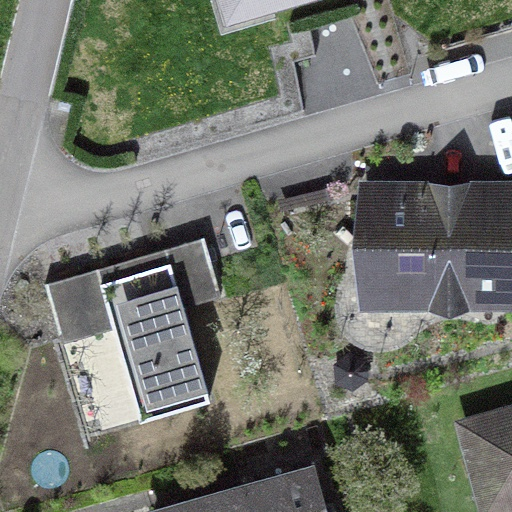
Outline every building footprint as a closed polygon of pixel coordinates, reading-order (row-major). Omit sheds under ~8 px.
[(221,0),(227,16),(281,0),(221,0)] [(360,307),(511,305),(511,175),(359,176),(352,237),(360,307)] [(222,292),(205,233),(43,279),(59,337),(112,322),(139,418),(213,397),(186,302),(222,292)] [(480,511),(495,511),(511,507),(511,398),(453,416),(480,511)] [(329,511),(314,456),(143,505),(144,511),(329,511)]
